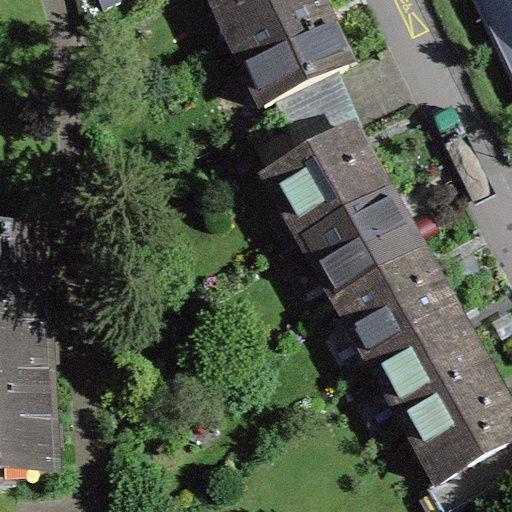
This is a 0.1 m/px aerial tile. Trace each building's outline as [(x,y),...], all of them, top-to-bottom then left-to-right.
[(242,40),(317,4),(314,0),(212,0),(219,13),(227,9),(242,40)] [(511,0),(472,0),(511,81),(511,0)] [(323,18),(317,4),(242,40),(234,44),(249,76),(259,71),(273,101),(267,105),(265,101),(262,103),(265,109),(276,104),(289,131),(348,103),(335,75),(347,69),(323,18)] [(296,208),(313,237),(385,197),(356,145),(351,136),(360,131),(348,103),(289,131),(302,162),(269,181),(287,213),(296,208)] [(385,197),(313,237),(304,243),(321,274),(330,268),(347,298),(419,257),(392,208),(385,197)] [(0,487),(16,486),(15,478),(53,476),(44,295),(41,236),(0,238),(0,487)] [(355,334),(364,329),(381,359),(453,318),(426,268),(419,257),(347,298),(338,303),(355,334)] [(453,318),(381,359),(372,364),(388,394),(398,389),(415,419),(488,378),(460,329),(453,318)] [(511,422),(493,389),(488,378),(415,419),(406,424),(454,511),(511,480),(511,422)]
